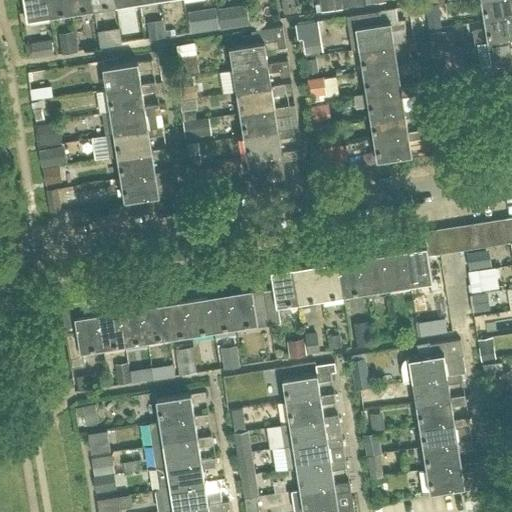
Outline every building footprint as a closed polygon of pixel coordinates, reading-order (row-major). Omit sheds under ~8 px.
[(50,14),(48,0),(25,0),(28,17),(50,14)] [(48,0),(50,14),(72,10),(71,0),(48,0)] [(71,0),(72,10),(94,7),(93,0),(71,0)] [(511,0),(482,0),(485,17),(511,12),(511,0)] [(222,27),(249,22),(246,2),(218,6),(222,27)] [(352,48),(360,47),(395,41),(393,28),(406,26),(405,18),(398,19),(396,6),(347,14),(352,48)] [(478,41),(511,35),(511,12),(485,17),(486,24),(473,27),(476,41),(478,41)] [(217,14),(190,18),(192,30),(219,25),(217,14)] [(254,41),(229,45),(233,67),(269,61),(266,48),(287,45),(283,24),(252,28),(254,41)] [(431,46),(446,44),(444,29),(429,31),(431,46)] [(63,52),(77,49),(74,35),(60,37),(63,52)] [(511,35),(478,41),(483,76),(511,71),(511,35)] [(25,42),(27,56),(53,52),(51,38),(25,42)] [(363,69),(399,64),(397,50),(416,47),(414,38),(395,41),(360,47),(363,69)] [(107,88),(142,82),(140,69),(153,67),(151,58),(139,60),(104,65),(107,88)] [(237,90),(272,84),(270,71),(281,69),(282,74),(291,73),(289,58),(269,61),(233,67),(237,90)] [(367,91),(402,85),(400,72),(419,69),(418,61),(399,64),(363,69),(367,91)] [(348,63),(350,85),(360,83),(358,62),(348,63)] [(316,77),(306,78),(307,90),(331,89),(329,67),(316,68),(316,77)] [(111,110),(146,104),(144,91),(156,89),(155,80),(142,82),(107,88),(111,110)] [(285,82),(272,84),(237,90),(240,111),(276,106),(274,93),(286,91),(291,90),(290,82),(285,83),(285,82)] [(370,113),(418,105),(416,92),(423,91),(421,82),(402,85),(367,91),(355,93),(357,105),(369,104),(370,113)] [(33,98),(52,95),(50,85),(31,87),(31,88),(32,98),(33,98)] [(107,133),(158,124),(156,111),(160,111),(159,102),(146,104),(111,110),(103,111),(107,133)] [(288,104),(276,106),(240,111),(244,133),(294,125),(293,120),(298,119),(296,102),(288,104)] [(374,135),(409,130),(407,117),(420,114),(418,105),(370,113),(374,135)] [(118,154),(153,148),(151,135),(164,133),(162,124),(158,124),(107,133),(110,154),(117,153),(118,154)] [(247,156),(283,150),(280,137),(301,134),(299,124),(294,125),(244,133),(247,156)] [(409,130),(374,135),(377,158),(413,152),(411,139),(423,137),(422,128),(409,130)] [(54,132),(39,134),(40,143),(55,141),(54,132)] [(335,165),(335,161),(345,159),(342,143),(319,146),(322,167),(335,165)] [(118,154),(121,176),(156,170),(154,157),(167,155),(166,146),(153,148),(118,154)] [(54,147),(41,149),(40,150),(43,164),(44,164),(57,161),(54,147)] [(283,150),(247,156),(251,178),(286,173),(284,159),(297,157),(295,148),(283,150)] [(216,184),(213,165),(194,168),(197,187),(216,184)] [(44,168),(46,182),(57,180),(55,166),(44,168)] [(121,176),(125,198),(174,191),(172,177),(177,176),(175,167),(156,170),(121,176)] [(51,210),(63,208),(59,185),(47,187),(51,210)] [(499,242),(511,241),(507,216),(495,218),(499,242)] [(488,244),(499,242),(495,218),(484,220),(488,244)] [(476,246),(488,244),(484,220),(472,221),(476,246)] [(464,248),(476,246),(472,221),(460,223),(464,248)] [(452,250),(464,248),(460,223),(449,225),(452,250)] [(441,252),(452,250),(449,225),(437,227),(441,252)] [(429,254),(441,252),(437,227),(425,229),(427,244),(429,254)] [(429,254),(427,244),(414,246),(412,233),(403,234),(405,247),(411,282),(433,279),(429,254)] [(411,282),(405,247),(392,249),(390,236),(381,238),(383,251),(388,286),(411,282)] [(388,286),(383,251),(369,253),(367,239),(359,241),(361,254),(366,289),(388,286)] [(366,289),(361,254),(348,256),(346,243),(336,244),(338,258),(344,293),(366,289)] [(344,293),(338,258),(326,260),(323,246),(314,248),(316,261),(322,296),(344,293)] [(466,250),(469,267),(490,263),(487,246),(466,250)] [(322,296),(316,261),(303,263),(301,250),(292,251),(294,265),(300,300),(322,296)] [(300,300),(294,265),(281,267),(279,253),(271,255),(273,268),(272,268),(275,287),(265,288),(270,322),(281,320),(279,303),(300,300)] [(270,322),(265,288),(254,290),(254,285),(240,287),(238,274),(229,276),(231,289),(236,324),(258,320),(259,324),(270,322)] [(236,324),(231,289),(217,291),(215,278),(207,280),(209,292),(214,327),(236,324)] [(214,327),(209,292),(195,294),(193,282),(185,283),(187,296),(192,331),(214,327)] [(192,331),(187,296),(174,298),(171,285),(163,286),(165,299),(170,334),(192,331)] [(170,334),(165,299),(152,301),(150,289),(141,290),(143,303),(148,338),(170,334)] [(148,338),(143,303),(130,305),(128,292),(119,294),(121,306),(126,341),(148,338)] [(126,341),(121,306),(107,309),(105,296),(97,297),(99,310),(104,345),(126,341)] [(104,345),(99,310),(85,312),(83,299),(75,301),(77,313),(76,313),(78,328),(65,330),(71,366),(86,363),(83,348),(104,345)] [(473,329),(474,349),(491,348),(490,328),(473,329)] [(297,329),(279,332),(283,350),(301,346),(297,329)] [(405,380),(413,378),(448,373),(446,359),(459,357),(458,354),(463,353),(461,337),(430,342),(431,352),(409,356),(406,357),(404,360),(403,365),(405,380)] [(237,349),(220,352),(223,366),(239,363),(237,349)] [(170,351),(172,365),(189,364),(188,350),(170,351)] [(287,399),(322,393),(320,379),(333,377),(332,370),(337,369),(335,360),(317,363),(318,370),(283,376),(287,399)] [(416,400),(452,395),(450,381),(462,379),(461,371),(448,373),(413,378),(416,400)] [(160,419),(196,413),(194,400),(206,398),(205,389),(192,391),(192,390),(157,396),(160,419)] [(290,421),(326,415),(324,401),(336,399),(335,391),(322,393),(287,399),(290,421)] [(420,423),(455,417),(453,404),(466,402),(465,393),(452,395),(416,400),(420,423)] [(231,408),(234,425),(234,426),(244,424),(241,407),(232,408),(231,408)] [(153,443),(200,436),(197,422),(210,420),(208,411),(196,413),(160,419),(150,420),(153,443)] [(285,444),(329,437),(327,424),(340,422),(338,413),(326,415),(290,421),(282,422),(285,444)] [(424,444),(459,439),(457,426),(469,423),(468,415),(455,417),(420,423),(424,444)] [(406,439),(417,437),(414,416),(403,418),(406,439)] [(234,431),(234,434),(236,445),(237,445),(248,443),(246,429),(235,431),(234,431)] [(91,452),(110,449),(107,430),(88,433),(91,452)] [(157,465),(203,458),(201,444),(213,442),(212,433),(200,436),(153,443),(157,465)] [(297,465),(333,459),(331,446),(343,444),(342,435),(329,437),(285,444),(289,466),(297,465)] [(137,456),(147,455),(146,437),(136,438),(137,456)] [(427,466),(463,461),(460,448),(473,446),(472,437),(459,439),(424,444),(427,466)] [(249,451),(239,452),(237,452),(240,469),(241,469),(252,467),(249,451)] [(112,454),(92,457),(92,458),(95,473),(115,470),(112,454)] [(160,487),(171,485),(206,480),(204,466),(217,464),(216,455),(203,458),(157,465),(160,487)] [(301,487),(336,481),(334,468),(347,466),(345,457),(333,459),(297,465),(301,487)] [(149,459),(139,461),(143,479),(153,477),(149,459)] [(463,461),(427,466),(419,468),(423,490),(465,483),(466,483),(464,470),(477,468),(475,459),(463,461)] [(242,473),(241,474),(243,485),(244,485),(255,483),(253,472),(242,473)] [(110,487),(108,473),(94,475),(96,489),(110,487)] [(175,507),(210,501),(208,488),(220,486),(219,478),(206,480),(171,485),(175,507)] [(336,481),(301,487),(292,488),(296,511),(340,504),(338,490),(350,488),(349,479),(336,481)] [(248,511),(260,511),(258,494),(245,496),(248,511)] [(100,511),(122,511),(120,495),(98,498),(100,511)] [(175,507),(165,508),(165,511),(231,511),(230,498),(223,499),(210,501),(175,507)]
